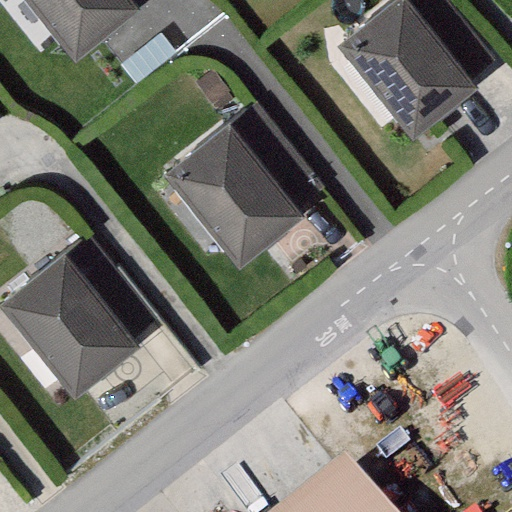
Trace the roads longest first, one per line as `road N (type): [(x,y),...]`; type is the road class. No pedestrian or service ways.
road 1 (residential): [(511,176),(82,511)]
road 2 (unknown): [(58,186),(232,394)]
